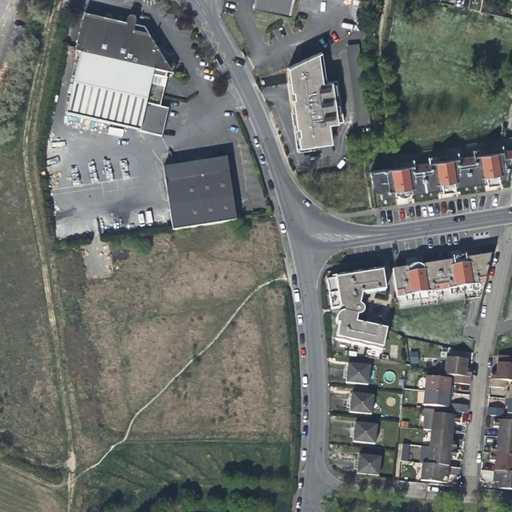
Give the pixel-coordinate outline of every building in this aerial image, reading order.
[(251,0),(250,8),(287,17),(291,0),(354,0),(365,3),(365,0),(251,0)] [(102,22),(83,18),(75,55),(79,56),(66,117),(162,138),(168,110),(159,108),(166,80),(162,79),(163,74),(167,75),(168,69),(148,37),(132,34),(134,23),(133,21),(131,19),(130,19),(128,19),(125,20),(125,21),(124,27),(102,22)] [(346,47),(350,58),(361,54),(357,43),(346,47)] [(319,50),(287,66),(289,81),(296,145),(330,141),(328,124),(340,123),(335,81),(323,82),(319,50)] [(506,179),(511,152),(511,148),(498,151),(497,145),(489,146),(482,147),(483,153),(468,156),(471,180),(472,184),(487,182),(491,181),(491,183),(495,182),(498,182),(498,180),(506,179)] [(471,180),(468,156),(453,158),(452,152),(444,153),(437,154),(438,160),(423,162),(426,187),(427,191),(442,188),(443,191),(458,188),(458,186),(472,184),(471,180)] [(160,168),(170,231),(233,221),(227,185),(223,158),(160,168)] [(426,187),(423,162),(408,165),(407,159),(400,160),(393,161),(393,167),(392,167),(392,168),(388,168),(369,171),(370,178),(373,177),(374,186),(375,189),(377,191),(379,192),(382,191),(383,197),(402,194),(413,193),(423,191),(427,191),(426,187)] [(490,258),(491,254),(468,257),(468,255),(452,257),(452,260),(437,262),(438,266),(441,291),(457,288),(457,293),(465,292),(471,292),(473,291),(472,286),(485,284),(490,258)] [(438,266),(437,262),(423,264),(406,267),(393,269),(393,273),(397,297),(412,295),(413,300),(420,299),(428,298),(427,293),(441,291),(438,266)] [(337,314),(336,315),(336,318),(336,321),(337,322),(338,323),(335,339),(381,349),(386,329),(384,328),(355,322),(352,321),(353,317),(353,314),(357,314),(358,314),(360,314),(362,313),(363,311),(363,310),(363,307),(362,305),(360,304),(358,304),(354,303),(353,294),(361,293),(385,289),(382,268),(359,271),(334,275),(334,276),(327,277),(331,307),(343,306),(343,308),(343,311),(341,311),(339,312),(337,314)] [(466,315),(470,298),(465,299),(461,314),(466,315)] [(410,363),(419,363),(418,351),(409,351),(410,363)] [(444,374),(453,375),(470,377),(470,369),(466,368),(466,364),(466,360),(445,358),(444,374)] [(511,362),(496,361),(496,367),(495,372),(490,372),(489,379),(504,380),(511,381),(511,362)] [(368,365),(346,363),(345,372),(344,382),(367,384),(368,365)] [(469,384),(470,377),(453,375),(453,383),(469,384)] [(424,391),(449,393),(450,379),(425,377),(424,391)] [(503,388),(504,380),(489,379),(489,387),(503,388)] [(447,406),(449,393),(424,391),(423,404),(447,406)] [(372,396),(350,393),(349,403),(348,412),(371,414),(372,396)] [(489,398),(489,407),(504,407),(504,398),(489,398)] [(468,413),(469,405),(451,403),(450,411),(468,413)] [(488,407),(487,415),(503,416),(504,408),(488,407)] [(457,422),(458,415),(432,413),(432,409),(424,408),(422,429),(431,430),(451,432),(452,422),(457,422)] [(511,438),(511,421),(493,420),(493,426),(498,426),(497,436),(511,438)] [(377,424),(355,422),(354,431),(353,440),(375,442),(377,424)] [(450,441),(451,432),(431,430),(429,446),(455,449),(455,441),(450,441)] [(511,454),(511,438),(497,436),(496,446),(491,446),(490,452),(511,454)] [(454,456),(455,449),(429,446),(421,446),(419,463),(422,463),(447,466),(448,455),(454,456)] [(511,472),(511,454),(490,452),(489,460),(495,460),(494,470),(511,472)] [(380,456),(358,453),(357,462),(356,472),(378,474),(380,456)] [(446,482),(447,466),(422,463),(420,480),(446,482)] [(450,467),(449,477),(459,478),(460,467),(450,467)] [(492,482),(493,470),(481,470),(480,482),(492,482)] [(511,488),(511,472),(494,470),(493,481),(498,481),(498,487),(511,488)]
